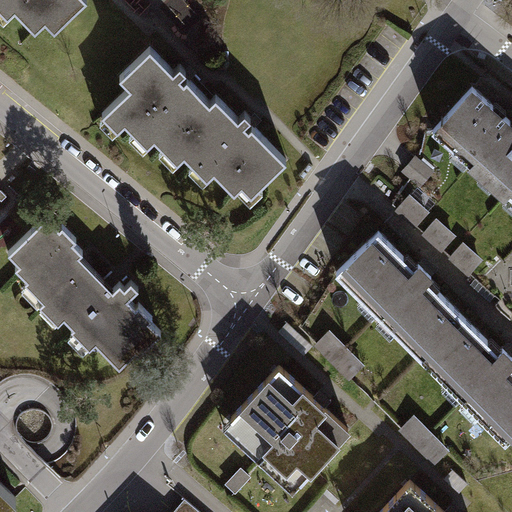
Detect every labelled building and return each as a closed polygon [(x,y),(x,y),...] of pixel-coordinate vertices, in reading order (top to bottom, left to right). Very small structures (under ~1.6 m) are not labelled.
[(0,0),(0,11),(3,15),(12,6),(29,24),(37,15),(50,29),(80,0),(0,0)] [(157,141),(201,99),(178,74),(184,68),(174,57),(166,65),(140,37),(109,67),(119,78),(89,107),(107,125),(114,118),(134,139),(145,129),(157,141)] [(511,130),(466,86),(431,123),(511,200),(511,130)] [(210,90),(201,99),(157,141),(169,154),(174,149),(198,175),(207,167),(224,184),(233,176),(246,189),(280,157),(246,123),(252,117),(237,101),(229,109),(210,90)] [(416,221),(433,203),(413,183),(396,201),(416,221)] [(157,322),(42,212),(0,255),(0,258),(114,367),(157,322)] [(455,312),(369,228),(327,270),(376,318),(413,355),(455,312)] [(511,367),(455,312),(413,355),(417,358),(459,399),(500,439),(511,426),(511,367)] [(352,376),(369,359),(333,323),(316,340),(352,376)] [(274,356),(220,417),(292,481),(346,421),(274,356)] [(436,460),(453,443),(419,408),(401,424),(436,460)] [(452,511),(407,471),(369,511),(452,511)] [(5,505),(17,493),(0,476),(0,511),(1,511),(7,507),(5,505)]
